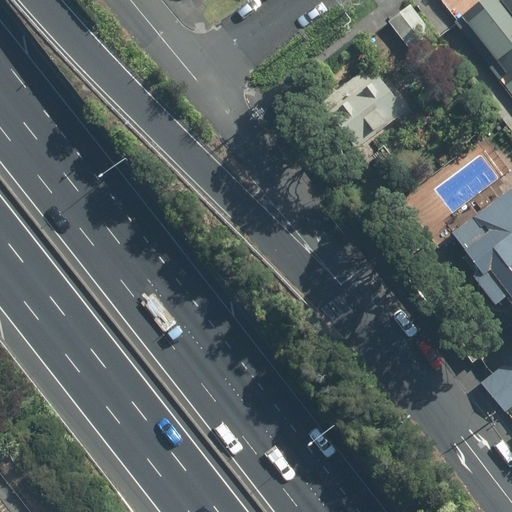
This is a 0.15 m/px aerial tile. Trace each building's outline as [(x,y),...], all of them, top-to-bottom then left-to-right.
[(511,0),(482,0),(467,14),(511,65),(511,0)] [(414,105),(377,59),(320,105),(356,150),(414,105)] [(511,188),(495,203),(484,190),(462,209),(494,248),(511,232),(511,188)] [(511,235),(502,243),(511,255),(511,269),(508,273),(511,277),(511,235)] [(511,360),(487,379),(508,407),(511,404),(511,360)]
